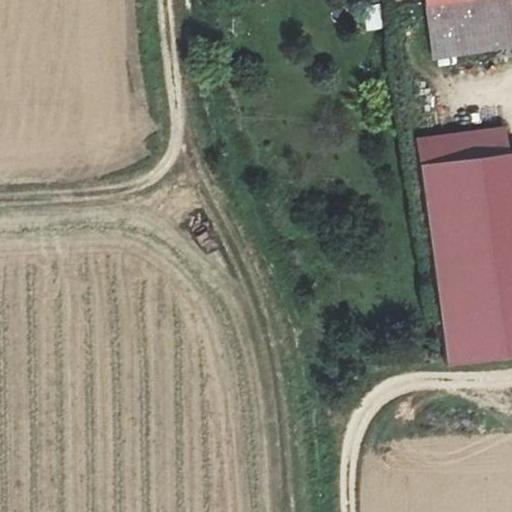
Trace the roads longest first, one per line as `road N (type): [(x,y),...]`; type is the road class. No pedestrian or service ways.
road 1 (track): [(177,141),(259,302),(295,511)]
road 2 (track): [(0,198),(128,188),(159,171),(177,141),(165,0)]
road 3 (track): [(378,395),(410,382),(511,374)]
road 4 (track): [(349,511),(352,438),(378,395)]
